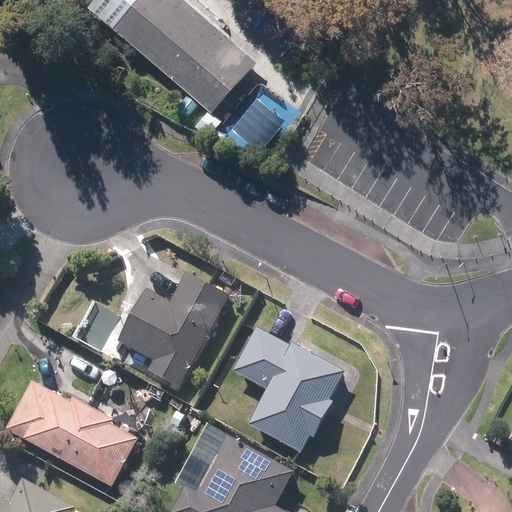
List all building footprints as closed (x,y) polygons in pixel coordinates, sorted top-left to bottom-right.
[(184,0),(98,0),(90,10),(212,115),(258,63),(184,0)] [(181,391),(230,300),(188,278),(172,309),(147,296),(120,346),(156,365),(151,375),(181,391)] [(344,378),(258,333),(235,376),(269,394),(251,429),(302,456),(311,439),(314,440),(332,406),(330,405),(344,378)] [(33,387),(8,433),(113,491),(138,444),(112,430),(114,425),(76,404),(73,409),(33,387)] [(188,492),(176,511),(274,511),(294,476),(231,442),(200,498),(188,492)] [(0,501),(0,511),(74,511),(25,485),(12,508),(0,501)]
